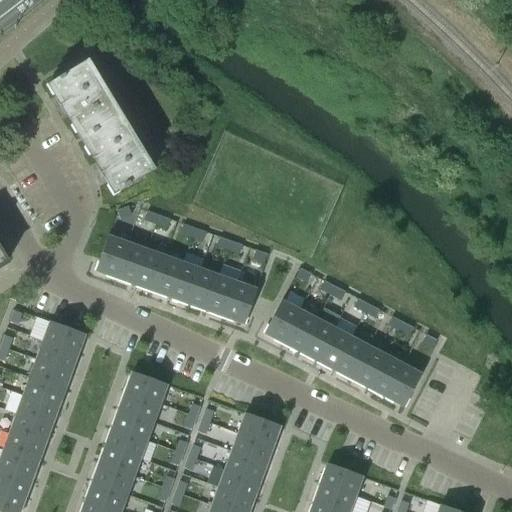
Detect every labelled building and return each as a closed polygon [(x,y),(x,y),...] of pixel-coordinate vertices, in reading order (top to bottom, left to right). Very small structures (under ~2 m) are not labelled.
[(65,113),(102,91),(85,64),(63,77),(48,85),(65,113)] [(65,113),(81,140),(118,118),(102,91),(65,113)] [(81,140),(98,167),(134,145),(118,118),(81,140)] [(151,172),(134,145),(98,167),(114,195),(129,186),(128,185),(151,172)] [(128,231),(135,233),(140,222),(132,219),(128,231)] [(128,244),(131,245),(135,233),(128,231),(124,242),(128,244)] [(164,244),(172,246),(176,235),(168,232),(164,244)] [(128,244),(124,242),(107,236),(95,272),(115,279),(128,244)] [(146,250),(131,245),(128,244),(115,279),(133,285),(146,250)] [(160,255),(164,257),(167,258),(172,246),(164,244),(160,255)] [(208,259),(212,248),(204,245),(200,257),(208,259)] [(160,255),(146,250),(133,285),(151,292),(164,257),(160,255)] [(169,298),(182,263),(167,258),(164,257),(151,292),(169,298)] [(200,257),(196,268),(200,270),(204,271),(208,259),(200,257)] [(248,261),(241,258),(236,270),(244,272),(248,261)] [(187,305),(200,270),(196,268),(182,263),(169,298),(187,305)] [(218,276),(204,271),(200,270),(187,305),(205,311),(218,276)] [(232,281),(236,283),(240,284),(244,272),(236,270),(232,281)] [(205,311),(223,318),(236,283),(232,281),(218,276),(205,311)] [(240,284),(236,283),(223,318),(243,325),(256,290),(240,284)] [(300,296),(307,300),(313,289),(306,286),(300,296)] [(295,307),(298,309),(302,311),(307,300),(300,296),(295,307)] [(298,309),(295,307),(279,299),(262,332),(281,342),(298,309)] [(334,314),(341,318),(347,307),(340,303),(334,314)] [(315,318),(302,311),(298,309),(281,342),(298,351),(315,318)] [(341,318),(334,314),(329,325),(332,327),(336,329),(341,318)] [(332,327),(329,325),(315,318),(298,351),(315,360),(332,327)] [(368,332),(375,336),(381,325),(374,321),(368,332)] [(83,335),(48,322),(42,339),(40,343),(75,355),(83,335)] [(336,329),(332,327),(315,360),(332,369),(349,336),(336,329)] [(30,335),(18,330),(16,338),(27,342),(30,335)] [(363,343),(366,345),(370,347),(375,336),(368,332),(363,343)] [(39,346),(40,343),(42,339),(30,335),(27,342),(39,346)] [(349,336),(332,369),(349,378),(366,345),(363,343),(349,336)] [(402,350),(409,354),(415,343),(408,339),(402,350)] [(40,343),(39,346),(34,361),(69,373),(75,355),(40,343)] [(383,354),(370,347),(366,345),(349,378),(366,387),(383,354)] [(404,365),(409,354),(402,350),(397,361),(400,363),(404,365)] [(400,363),(397,361),(383,354),(366,387),(383,396),(400,363)] [(29,375),(27,379),(62,391),(69,374),(69,373),(34,361),(29,375)] [(400,363),(383,396),(402,406),(419,373),(404,365),(400,363)] [(5,366),(3,374),(14,378),(17,371),(5,366)] [(27,379),(29,375),(17,371),(14,378),(26,382),(27,379)] [(166,386),(131,373),(124,393),(159,406),(166,386)] [(27,379),(26,382),(21,397),(56,409),(62,391),(27,379)] [(152,424),(159,406),(124,393),(117,412),(152,424)] [(56,409),(21,397),(15,411),(14,415),(49,428),(56,409)] [(187,416),(194,419),(199,407),(191,405),(187,416)] [(14,415),(15,411),(4,407),(1,414),(13,419),(14,415)] [(212,412),(204,410),(200,421),(208,424),(212,412)] [(152,424),(117,412),(111,430),(146,442),(152,424)] [(271,447),(278,427),(243,414),(235,434),(271,447)] [(14,415),(13,419),(8,433),(43,446),(49,428),(14,415)] [(183,428),(190,431),(194,419),(187,416),(183,428)] [(196,433),(203,436),(208,424),(200,421),(196,433)] [(104,448),(139,460),(146,442),(111,430),(104,448)] [(8,433),(2,447),(1,451),(36,464),(42,446),(43,446),(8,433)] [(271,447),(235,434),(229,452),(264,465),(271,447)] [(178,441),(174,452),(181,455),(186,444),(178,441)] [(194,460),(199,448),(191,446),(187,457),(194,460)] [(133,478),(139,460),(104,448),(98,466),(133,478)] [(36,464),(1,451),(0,453),(0,470),(29,482),(36,464)] [(174,452),(170,464),(177,467),(181,455),(174,452)] [(264,465),(229,452),(222,470),(257,483),(264,465)] [(183,469),(190,472),(194,460),(187,457),(183,469)] [(91,484),(126,496),(133,478),(98,466),(91,484)] [(319,485),(354,498),(361,480),(326,467),(319,485)] [(0,491),(23,500),(29,482),(0,470),(0,491)] [(257,483),(222,470),(216,488),(251,501),(257,483)] [(161,489),(168,491),(172,480),(165,477),(161,489)] [(174,493),(181,496),(186,484),(178,482),(174,493)] [(91,484),(85,502),(112,511),(120,511),(126,496),(91,484)] [(312,503),(337,511),(348,511),(354,498),(319,485),(312,503)] [(216,488),(209,506),(225,511),(246,511),(251,501),(216,488)] [(161,489),(156,500),(164,503),(168,491),(161,489)] [(0,511),(18,511),(23,500),(0,491),(0,511)] [(181,496),(174,493),(170,505),(177,508),(181,496)] [(394,499),(386,496),(382,508),(390,511),(394,499)] [(403,511),(407,504),(399,501),(395,511),(403,511)] [(80,511),(112,511),(85,502),(80,511)] [(337,511),(312,503),(309,511),(337,511)]
